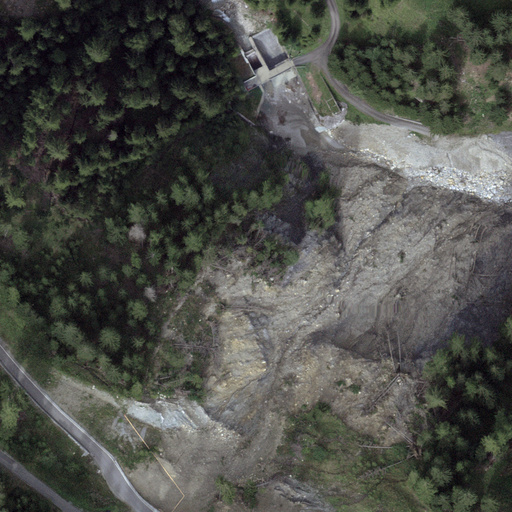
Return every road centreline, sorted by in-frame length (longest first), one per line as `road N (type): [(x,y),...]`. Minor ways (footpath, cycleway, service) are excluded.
road 1 (unclassified): [(15,362),(157,422),(222,460)]
road 2 (tertiary): [(15,362),(144,511)]
road 3 (track): [(317,52),(361,105),(430,129)]
